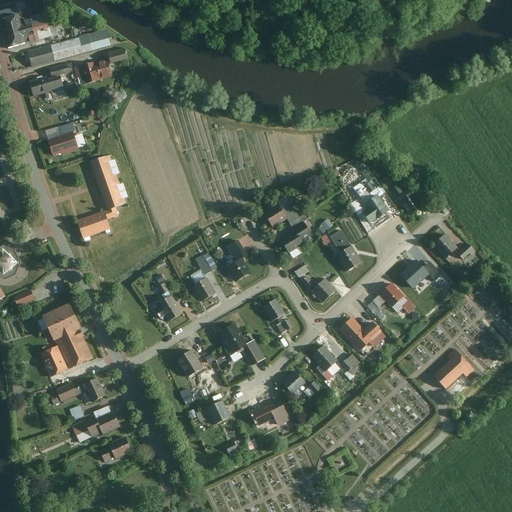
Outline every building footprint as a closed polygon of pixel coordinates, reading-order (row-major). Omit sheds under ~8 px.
[(18,17),(1,22),(9,53),(33,47),(32,44),(53,39),(52,34),(54,34),(48,14),(19,22),(18,17)] [(81,40),(29,53),(33,69),(112,49),(110,41),(83,48),(81,40)] [(125,50),(109,55),(112,66),(128,62),(125,50)] [(107,62),(88,66),(93,85),(112,80),(107,62)] [(68,66),(50,70),(52,79),(70,75),(68,66)] [(49,79),(30,84),(34,99),(64,91),(61,80),(50,82),(49,79)] [(76,132),(48,141),(54,158),(69,153),(69,151),(78,148),(76,140),(78,139),(76,132)] [(108,157),(87,165),(103,212),(75,222),(82,243),(114,232),(109,218),(127,212),(108,157)] [(356,187),(362,196),(374,189),(371,185),(377,182),(368,169),(363,172),(368,179),(356,187)] [(389,176),(383,183),(389,189),(396,182),(389,176)] [(424,207),(414,191),(401,200),(411,216),(424,207)] [(390,212),(378,195),(368,202),(371,207),(363,213),(371,224),(390,212)] [(288,220),(278,205),(264,214),(274,229),(288,220)] [(331,219),(318,228),(322,235),(335,226),(331,219)] [(295,233),(282,241),(290,254),(305,245),(301,239),(311,233),(305,223),(294,230),(295,233)] [(341,253),(336,257),(347,273),(363,263),(342,231),(331,238),(341,253)] [(241,239),(247,251),(256,246),(250,234),(241,239)] [(443,235),(433,244),(445,258),(456,249),(443,235)] [(460,251),(465,261),(479,255),(474,245),(460,251)] [(0,275),(10,274),(12,265),(5,256),(0,256),(0,275)] [(243,259),(230,267),(226,270),(230,277),(234,275),(238,282),(252,273),(243,259)] [(417,262),(405,273),(423,292),(434,282),(441,288),(446,283),(438,274),(434,278),(417,262)] [(301,278),(311,271),(307,265),(297,272),(301,278)] [(207,279),(193,288),(202,303),(217,294),(207,279)] [(337,291),(326,279),(312,291),(323,303),(337,291)] [(164,296),(171,293),(168,283),(160,286),(164,296)] [(404,297),(392,285),(373,303),(379,309),(386,302),(392,309),(404,297)] [(35,301),(31,291),(14,298),(18,308),(35,301)] [(183,315),(172,297),(154,308),(158,315),(162,312),(169,323),(183,315)] [(276,300),(263,307),(272,322),(285,315),(276,300)] [(71,304),(43,317),(56,344),(57,343),(81,332),(83,331),(71,304)] [(364,332),(352,319),(339,332),(362,355),(383,334),(373,324),(364,332)] [(235,325),(220,335),(225,344),(222,346),(229,357),(247,345),(235,325)] [(69,369),(93,358),(81,332),(57,343),(58,346),(69,369)] [(69,369),(58,346),(39,355),(50,378),(69,369)] [(338,361),(324,347),(312,358),(326,373),(338,361)] [(193,350),(177,359),(188,378),(204,369),(193,350)] [(474,370),(455,350),(447,357),(451,361),(434,376),(440,382),(446,389),(461,375),(463,373),(466,377),(474,370)] [(306,383),(296,373),(283,385),(293,395),(306,383)] [(106,396),(99,378),(84,384),(91,402),(106,396)] [(71,384),(57,390),(62,402),(76,395),(71,384)] [(281,400),(253,412),(259,426),(274,419),(277,426),(290,421),(281,400)] [(223,402),(208,409),(215,425),(231,418),(223,402)] [(83,405),(72,408),(75,420),(86,417),(83,405)] [(121,427),(114,412),(97,420),(103,432),(104,435),(121,427)] [(97,420),(95,415),(85,419),(92,437),(103,432),(97,420)] [(126,437),(109,444),(111,449),(115,459),(116,461),(132,454),(126,437)] [(231,452),(244,447),(241,440),(228,445),(231,452)] [(115,459),(111,449),(100,453),(104,463),(115,459)]
